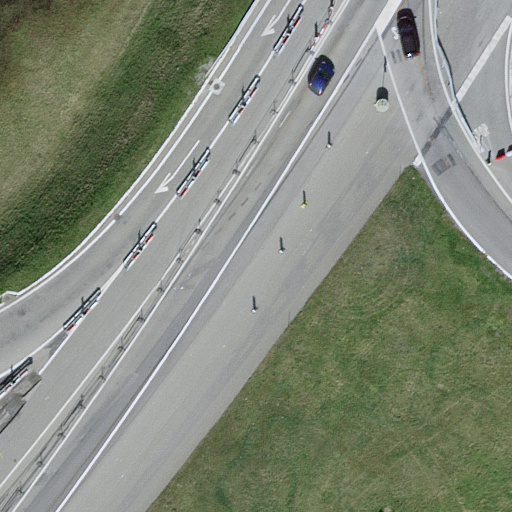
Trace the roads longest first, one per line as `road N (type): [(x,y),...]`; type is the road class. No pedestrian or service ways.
road 1 (primary): [(59,511),(194,339),(374,0)]
road 2 (primary): [(292,0),(38,404),(0,446)]
